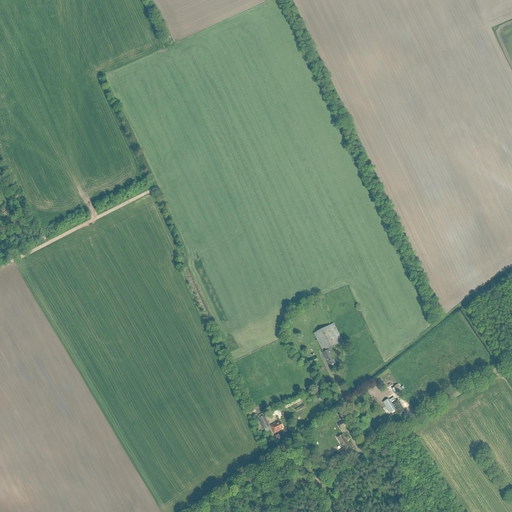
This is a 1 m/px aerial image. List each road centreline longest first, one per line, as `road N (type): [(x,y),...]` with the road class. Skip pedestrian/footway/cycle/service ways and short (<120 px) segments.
road 1 (track): [(155,188),(0,266)]
road 2 (unclassified): [(367,448),(511,360)]
road 3 (track): [(502,366),(466,310),(511,275)]
